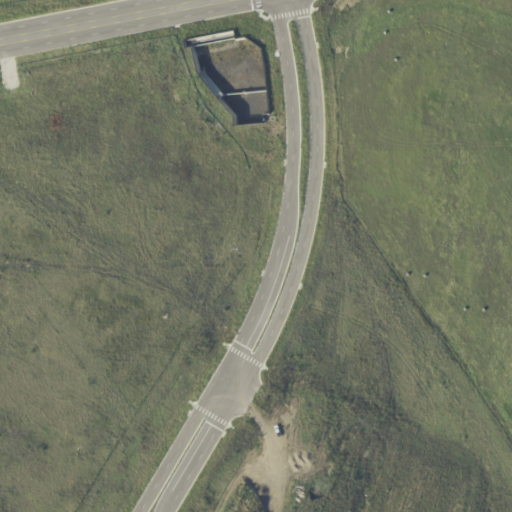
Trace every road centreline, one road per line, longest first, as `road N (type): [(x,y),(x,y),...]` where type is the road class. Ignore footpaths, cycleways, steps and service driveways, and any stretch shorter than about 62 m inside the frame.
road 1 (residential): [(279,0),(297,135),(290,227),(250,334),(147,511)]
road 2 (residential): [(169,511),(261,347),(302,250),(320,128),(303,0)]
road 3 (tertiary): [(0,44),(231,0)]
